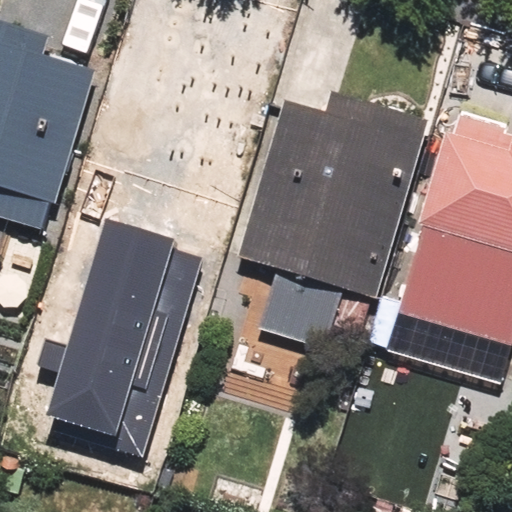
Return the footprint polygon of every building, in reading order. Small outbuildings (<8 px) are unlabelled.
[(282,13),(250,0),(242,0),(218,61),(256,77),(282,13)] [(360,16),(317,0),(303,0),(275,78),(329,98),(360,16)] [(1,45),(10,23),(0,19),(0,187),(47,206),(95,81),(1,45)] [(133,224),(197,245),(241,108),(120,69),(71,220),(128,238),(133,224)] [(511,96),(451,77),(405,226),(414,229),(387,316),(499,351),(511,307),(511,96)] [(225,258),(264,271),(243,331),(305,353),(326,292),(367,306),(426,132),(284,84),(225,258)]
